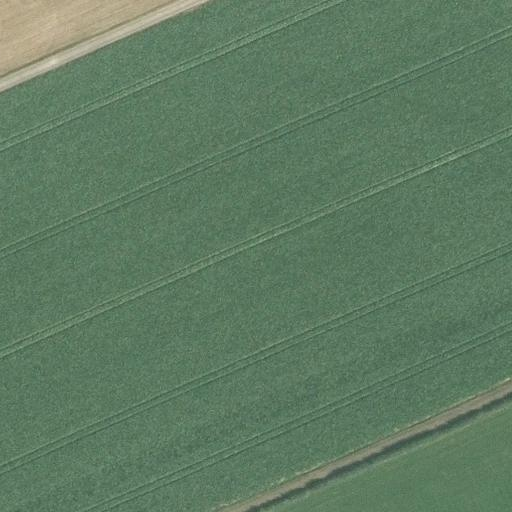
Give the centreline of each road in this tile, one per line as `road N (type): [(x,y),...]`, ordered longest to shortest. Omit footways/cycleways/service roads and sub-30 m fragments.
road 1 (track): [(241,511),(511,390)]
road 2 (track): [(195,0),(0,85)]
